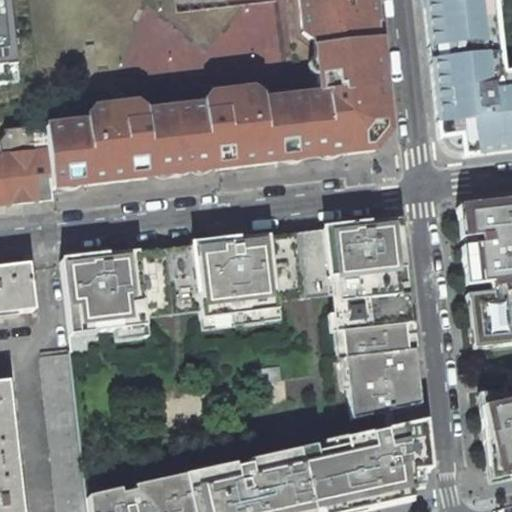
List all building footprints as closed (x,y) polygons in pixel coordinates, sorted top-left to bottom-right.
[(0,0),(0,66),(9,66),(1,0),(0,0)] [(298,0),(302,33),(313,41),(318,93),(316,97),(262,103),(262,101),(251,92),(210,97),(201,108),(144,115),(134,106),(110,109),(93,111),(84,122),(85,125),(43,129),(50,189),(84,184),(84,187),(146,180),(146,177),(215,169),(215,171),(277,164),(277,161),(343,153),(343,156),(368,153),(387,130),(380,69),(378,69),(374,26),(376,26),(373,0),(298,0)] [(461,153),(462,159),(511,152),(511,76),(499,78),(498,70),(489,71),(488,57),(497,56),(490,0),(422,0),(438,140),(444,140),(446,145),(450,150),(456,152),(461,153)] [(489,71),(498,70),(497,56),(488,57),(489,71)] [(0,207),(51,201),(50,189),(43,129),(32,130),(32,127),(4,131),(4,135),(0,139),(0,207)] [(511,201),(455,209),(456,214),(459,239),(459,240),(460,240),(461,248),(460,249),(464,287),(488,284),(489,293),(465,296),(469,329),(477,329),(479,349),(511,345),(511,288),(511,281),(511,201)] [(135,254),(58,263),(65,325),(95,322),(96,333),(143,328),(142,320),(140,302),(195,296),(204,295),(208,321),(229,319),(228,311),(240,309),(241,317),(267,314),(264,288),(273,287),(333,280),(335,297),(339,334),(332,334),(336,362),(349,360),(351,377),(344,377),(349,422),(380,415),(388,413),(408,409),(405,382),(416,381),(406,292),(397,293),(397,288),(395,272),(403,271),(398,222),(321,232),(322,239),(267,245),(266,238),(190,247),(191,253),(136,260),(135,254)] [(321,232),(266,238),(267,245),(322,239),(321,232)] [(190,247),(135,254),(136,260),(191,253),(190,247)] [(27,266),(0,269),(0,316),(32,312),(27,266)] [(403,271),(395,272),(397,288),(405,287),(403,271)] [(333,280),(273,287),(275,304),(335,297),(333,280)] [(273,287),(264,288),(267,314),(276,313),(275,304),(273,287)] [(198,314),(199,322),(208,321),(204,295),(195,296),(198,314)] [(195,296),(140,302),(142,320),(193,314),(198,314),(195,296)] [(228,311),(229,319),(241,317),(240,309),(228,311)] [(95,322),(65,325),(66,337),(96,333),(95,322)] [(477,329),(469,329),(471,350),(479,349),(477,329)] [(39,358),(57,511),(85,511),(84,500),(68,356),(39,358)] [(416,381),(405,382),(408,409),(419,407),(416,381)] [(0,511),(19,511),(6,384),(0,384),(0,511)] [(511,402),(478,409),(484,466),(485,472),(501,469),(503,480),(511,478),(511,402)] [(388,413),(380,415),(382,435),(390,433),(388,413)] [(117,492),(84,500),(85,511),(329,511),(363,505),(364,511),(408,501),(406,494),(409,493),(408,474),(426,473),(421,427),(390,433),(382,435),(351,442),(343,444),(344,449),(314,456),(312,449),(245,464),(246,469),(233,472),(232,467),(131,489),(132,494),(118,497),(117,492)] [(113,474),(110,460),(96,463),(99,477),(113,474)] [(501,469),(485,472),(498,481),(503,480),(501,469)]
